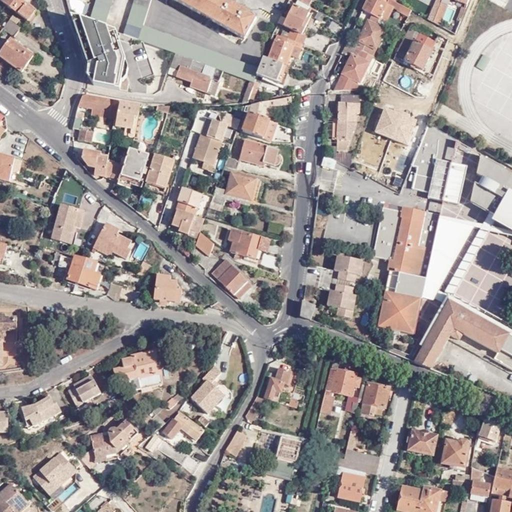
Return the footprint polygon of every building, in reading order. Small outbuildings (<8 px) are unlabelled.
[(0,0),(27,21),(35,11),(23,1),(23,0),(0,0)] [(111,0),(95,0),(89,22),(103,27),(111,0)] [(134,0),(123,34),(139,40),(143,26),(151,0),(134,0)] [(240,31),(247,35),(257,17),(226,0),(177,0),(238,34),(240,31)] [(312,7),(309,6),(297,0),(295,5),(310,12),(312,7)] [(380,19),(385,21),(393,6),(400,9),(402,4),(397,2),(393,0),(367,0),(362,9),(372,15),(380,19)] [(436,0),(428,19),(433,22),(441,2),(441,0),(436,0)] [(447,4),(441,2),(433,22),(439,25),(447,4)] [(287,18),(282,15),(278,23),(291,29),(292,29),(302,34),(309,19),(307,18),(310,12),(295,5),(294,4),(287,18)] [(412,10),(402,4),(400,9),(410,15),(412,10)] [(460,22),(465,9),(459,7),(454,20),(460,22)] [(376,25),(380,19),(372,15),(369,21),(376,25)] [(14,37),(21,29),(9,20),(2,28),(14,37)] [(369,21),(356,47),(373,55),(385,29),(376,25),(369,21)] [(259,70),(143,26),(139,40),(173,53),(175,53),(206,65),(254,82),(255,80),(257,75),(259,70)] [(409,28),(405,36),(416,42),(420,34),(409,28)] [(295,41),(303,44),(307,36),(302,34),(292,29),(288,39),(295,41)] [(405,36),(395,56),(422,71),(434,51),(432,50),(436,42),(420,34),(416,42),(405,36)] [(295,41),(288,39),(278,35),(269,60),(284,65),(286,67),(294,47),(292,46),(295,41)] [(0,56),(20,71),(32,56),(10,39),(0,52),(0,56)] [(342,52),(351,57),(356,47),(350,44),(347,42),(342,52)] [(344,74),(354,79),(360,81),(373,55),(356,47),(351,57),(344,74)] [(204,70),(206,65),(175,53),(170,68),(179,72),(177,76),(192,82),(191,85),(215,94),(220,80),(212,77),(202,73),(204,70)] [(284,65),(269,60),(266,67),(261,65),(259,70),(257,75),(276,82),(277,82),(282,70),(284,65)] [(286,67),(284,65),(282,70),(277,82),(283,85),(290,68),(286,67)] [(353,81),(354,79),(344,74),(340,80),(334,90),(348,90),(353,81)] [(255,80),(254,82),(247,102),(253,100),(260,82),(255,80)] [(348,90),(356,90),(359,84),(353,81),(348,90)] [(81,96),(77,107),(91,109),(108,111),(106,119),(109,119),(107,128),(112,129),(117,102),(117,100),(84,96),(81,96)] [(241,130),(263,138),(269,121),(270,121),(275,106),(289,105),(288,97),(251,104),(241,130)] [(337,104),(337,119),(336,141),(336,151),(346,152),(355,125),(355,115),(358,115),(359,97),(341,97),(340,98),(340,104),(337,104)] [(115,125),(124,127),(132,128),(135,118),(138,118),(140,111),(142,106),(137,105),(118,102),(115,125)] [(106,119),(108,111),(91,109),(90,116),(106,119)] [(81,120),(82,113),(76,112),(74,119),(81,120)] [(236,128),(239,119),(224,114),(220,123),(206,118),(192,158),(203,162),(212,165),(226,125),(236,129),(236,128)] [(134,132),(138,118),(135,118),(132,128),(124,127),(124,130),(134,132)] [(74,119),(71,129),(78,130),(78,129),(81,120),(74,119)] [(270,121),(269,121),(263,138),(270,141),(272,141),(278,124),(270,121)] [(456,143),(427,127),(413,165),(418,167),(414,190),(429,193),(428,198),(458,205),(466,167),(452,164),(456,143)] [(90,143),(92,132),(78,129),(78,130),(76,140),(90,143)] [(276,151),(244,140),(237,158),(256,165),(257,162),(271,167),(276,151)] [(148,156),(128,149),(120,175),(140,181),(144,169),(146,170),(149,162),(146,161),(148,156)] [(104,176),(106,161),(107,157),(100,156),(100,154),(82,150),(81,158),(87,166),(94,167),(93,174),(104,176)] [(336,153),(335,161),(339,162),(346,166),(346,154),(336,153)] [(226,156),(223,166),(234,169),(236,162),(233,158),(226,156)] [(496,218),(491,228),(511,232),(511,173),(480,156),(476,176),(483,179),(479,187),(474,184),(470,203),(489,214),(492,215),(497,207),(501,209),(496,218)] [(146,182),(146,183),(164,188),(172,162),(153,157),(146,182)] [(0,158),(0,180),(9,183),(11,173),(13,161),(0,158)] [(333,169),(336,162),(325,158),(322,165),(333,169)] [(13,161),(11,173),(18,172),(20,162),(13,161)] [(104,176),(115,180),(121,165),(106,161),(104,176)] [(214,166),(212,165),(203,162),(201,166),(212,171),(214,166)] [(140,187),(146,170),(144,169),(140,181),(120,175),(117,179),(140,187)] [(226,190),(215,188),(213,194),(212,196),(225,199),(226,194),(250,199),(255,179),(230,173),(226,190)] [(476,176),(474,184),(479,187),(483,179),(476,176)] [(162,194),(164,188),(146,183),(144,188),(162,194)] [(203,222),(204,219),(194,216),(196,209),(197,209),(202,196),(182,189),(177,202),(179,203),(182,204),(179,211),(178,210),(172,226),(179,228),(178,231),(187,235),(189,230),(199,234),(200,232),(202,225),(203,222)] [(248,206),(250,199),(226,194),(225,199),(248,206)] [(225,199),(212,196),(208,207),(221,211),(225,199)] [(389,210),(390,205),(384,203),(373,257),(389,260),(387,271),(390,271),(377,327),(414,335),(422,299),(426,279),(443,283),(473,229),(439,221),(440,216),(403,208),(401,213),(389,210)] [(71,245),(76,229),(81,211),(60,205),(50,239),(71,245)] [(497,207),(492,215),(496,218),(501,209),(497,207)] [(81,211),(76,229),(80,230),(85,212),(81,211)] [(444,292),(439,289),(435,297),(443,302),(447,296),(451,298),(491,228),(496,218),(492,215),(489,214),(444,292)] [(106,223),(103,228),(117,235),(120,230),(106,223)] [(117,235),(103,228),(92,249),(100,253),(103,248),(112,253),(125,260),(131,250),(128,248),(131,243),(117,235)] [(197,238),(199,234),(189,230),(187,235),(197,238)] [(238,242),(241,233),(232,230),(230,240),(233,241),(238,242)] [(197,238),(195,245),(208,257),(214,244),(200,232),(199,234),(197,238)] [(260,238),(241,233),(238,242),(233,241),(230,251),(254,259),(257,249),(260,238)] [(260,238),(257,249),(263,251),(266,240),(260,238)] [(133,258),(142,261),(148,245),(139,242),(133,258)] [(110,257),(112,253),(103,248),(100,253),(110,257)] [(51,267),(68,272),(73,256),(74,255),(57,251),(51,267)] [(65,283),(72,285),(76,286),(94,292),(101,275),(94,273),(98,264),(73,256),(68,272),(65,283)] [(364,261),(343,257),(341,263),(336,262),(335,271),(340,272),(338,279),(355,283),(356,275),(357,271),(362,271),(364,261)] [(228,269),(222,263),(212,274),(240,301),(252,288),(230,267),(228,269)] [(169,281),(156,278),(151,301),(177,307),(179,295),(174,294),(176,287),(168,286),(169,281)] [(439,289),(443,283),(426,279),(422,299),(433,301),(435,297),(439,289)] [(116,300),(120,286),(110,283),(107,295),(113,300),(114,300),(116,300)] [(51,291),(64,293),(65,286),(53,284),(51,291)] [(351,300),(352,296),(354,288),(337,285),(335,292),(331,291),(329,299),(333,300),(332,307),(338,308),(337,315),(352,318),(356,301),(351,300)] [(419,346),(424,347),(449,302),(511,336),(511,330),(511,331),(451,298),(447,296),(443,302),(419,346)] [(301,317),(310,320),(316,307),(303,302),(301,317)] [(511,336),(449,302),(424,347),(415,362),(432,369),(440,352),(450,336),(459,340),(462,334),(497,353),(494,359),(501,362),(500,363),(511,369),(511,336)] [(0,340),(1,341),(1,331),(3,331),(15,332),(15,318),(3,318),(4,315),(0,315),(0,340)] [(9,336),(3,336),(3,367),(17,367),(17,344),(9,344),(9,336)] [(155,351),(130,356),(130,358),(122,360),(123,367),(114,369),(116,380),(126,378),(134,390),(161,384),(155,351)] [(334,357),(331,369),(337,371),(341,361),(334,357)] [(222,373),(214,365),(202,379),(203,380),(195,389),(197,391),(191,398),(209,414),(215,409),(218,411),(228,400),(215,387),(223,379),(219,376),(222,373)] [(258,388),(254,396),(260,398),(271,401),(273,395),(274,390),(280,392),(281,392),(284,384),(287,385),(292,373),(280,369),(276,380),(271,379),(267,391),(258,388)] [(331,369),(319,415),(330,418),(335,399),(332,398),(333,393),(350,397),(353,385),(358,386),(359,380),(355,379),(356,375),(337,371),(331,369)] [(267,391),(271,379),(276,380),(277,377),(264,372),(258,388),(267,391)] [(296,374),(292,373),(287,385),(292,386),(296,374)] [(76,406),(92,398),(100,393),(91,375),(73,385),(74,387),(68,391),(76,406)] [(362,382),(358,399),(364,400),(360,414),(373,417),(374,414),(376,406),(384,408),(385,408),(389,389),(362,382)] [(171,395),(164,405),(170,409),(177,398),(171,395)] [(248,412),(244,418),(247,424),(250,425),(260,398),(254,396),(248,412)] [(57,414),(53,405),(49,398),(35,406),(21,409),(25,420),(28,419),(32,426),(57,414)] [(95,404),(92,398),(76,406),(80,413),(95,404)] [(288,407),(297,409),(299,401),(290,399),(288,407)] [(348,412),(355,413),(357,405),(350,403),(348,412)] [(384,408),(376,406),(374,414),(382,416),(384,408)] [(173,418),(162,431),(173,440),(181,430),(197,441),(205,431),(180,411),(174,418),(173,418)] [(202,415),(197,420),(205,427),(206,426),(210,422),(202,415)] [(496,442),(501,425),(484,419),(483,424),(479,423),(477,435),(486,438),(496,442)] [(93,449),(95,458),(117,453),(117,454),(139,435),(128,422),(117,431),(112,428),(111,428),(110,429),(109,430),(108,430),(108,431),(108,432),(108,433),(110,440),(103,442),(92,444),(93,449)] [(247,435),(238,429),(226,449),(236,455),(247,435)] [(353,450),(356,437),(355,437),(356,431),(351,429),(346,449),(353,450)] [(411,431),(407,450),(432,456),(436,437),(411,431)] [(91,437),(92,444),(103,442),(101,435),(91,437)] [(155,449),(162,440),(155,435),(145,447),(153,452),(155,449)] [(477,438),(476,445),(483,447),(486,438),(477,435),(477,436),(477,438)] [(297,462),(302,444),(302,443),(276,437),(266,474),(292,481),(294,471),(297,471),(298,467),(301,468),(302,463),(297,462)] [(446,440),(443,462),(465,466),(469,444),(466,440),(460,438),(457,442),(446,440)] [(163,441),(162,440),(155,449),(182,465),(188,456),(164,439),(163,441)] [(310,446),(302,444),(297,462),(302,463),(306,465),(310,446)] [(96,463),(95,458),(93,449),(80,458),(90,469),(96,463)] [(380,456),(346,449),(344,459),(377,466),(380,456)] [(51,503),(64,492),(60,487),(77,473),(60,452),(30,477),(51,503)] [(117,453),(95,458),(96,463),(118,458),(117,454),(117,453)] [(344,459),(334,457),(332,465),(365,473),(375,475),(377,466),(344,459)] [(332,465),(331,465),(329,473),(343,476),(342,482),(338,481),(336,488),(340,489),(338,497),(359,501),(365,473),(332,465)] [(479,482),(482,470),(473,466),(471,476),(470,480),(473,481),(471,492),(472,493),(488,496),(489,496),(491,485),(479,482)] [(511,470),(497,467),(495,476),(492,492),(500,494),(505,495),(511,496),(511,470)] [(456,473),(454,477),(470,483),(470,480),(471,476),(462,473),(461,475),(456,473)] [(61,486),(65,491),(79,482),(75,477),(61,486)] [(16,488),(0,501),(0,511),(21,511),(31,504),(16,488)] [(397,510),(406,511),(434,511),(439,491),(424,488),(422,492),(402,488),(397,510)] [(442,491),(439,491),(434,511),(440,511),(442,502),(440,501),(442,491)] [(487,501),(488,496),(472,493),(471,498),(487,501)] [(290,500),(290,504),(296,506),(298,501),(293,499),(293,497),(287,494),(287,499),(290,500)] [(507,511),(510,501),(504,500),(505,495),(500,494),(499,499),(494,498),(491,511),(507,511)] [(472,511),(475,503),(467,501),(464,511),(472,511)] [(114,511),(115,511),(108,502),(97,511),(114,511)]
